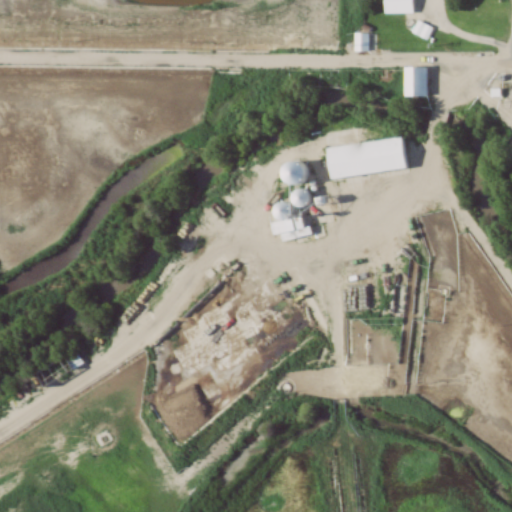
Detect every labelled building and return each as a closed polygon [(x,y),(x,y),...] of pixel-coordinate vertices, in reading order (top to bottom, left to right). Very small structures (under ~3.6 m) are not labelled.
[(382,0),(382,15),(412,15),(412,0),(382,0)] [(425,41),(431,30),(418,21),(411,32),(425,41)] [(366,34),(354,34),(354,50),(367,50),(366,34)] [(401,94),(401,66),(423,66),(423,94),(401,94)] [(318,149),(400,136),(404,163),(322,175),(318,149)] [(276,178),(296,188),(306,168),(286,158),(276,178)] [(310,202),(303,186),(286,193),(294,209),(310,202)] [(81,363),(72,349),(32,374),(41,388),(81,363)]
